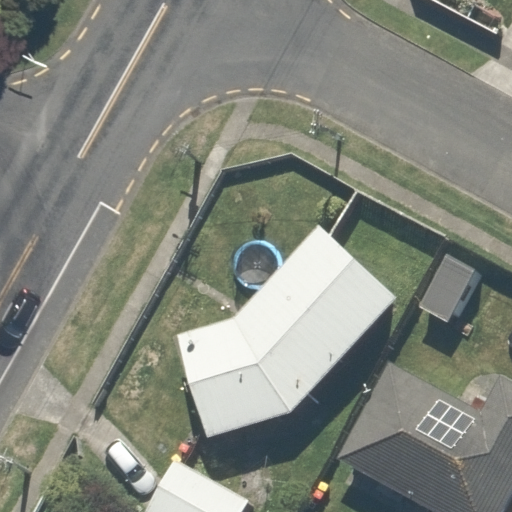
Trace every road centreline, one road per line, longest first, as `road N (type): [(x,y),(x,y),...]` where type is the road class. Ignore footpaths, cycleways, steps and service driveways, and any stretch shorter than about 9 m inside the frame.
road 1 (residential): [(511,160),(230,0)]
road 2 (residential): [(170,0),(53,208)]
